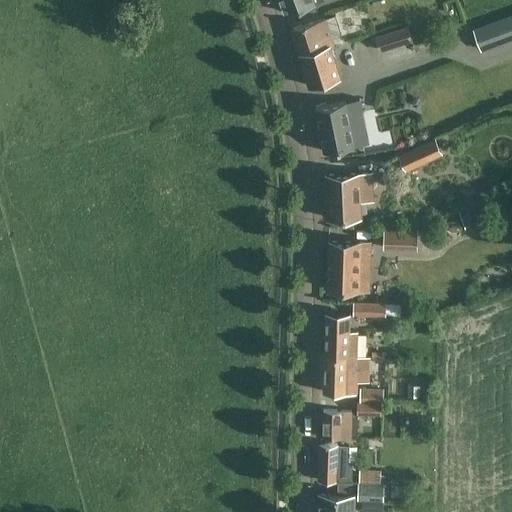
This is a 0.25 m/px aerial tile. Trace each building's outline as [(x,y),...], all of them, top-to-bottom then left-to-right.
[(280,0),(285,12),(317,0),(280,0)] [(511,13),(473,28),(481,49),(504,41),(503,36),(511,32),(511,13)] [(325,17),(291,28),(309,85),(340,76),(329,39),(332,39),(325,17)] [(407,26),(375,36),(380,50),(411,39),(407,26)] [(359,98),(315,107),(324,151),(361,143),(355,114),(362,112),(359,98)] [(434,137),(398,154),(406,169),(441,153),(434,137)] [(372,171),(325,173),(327,217),(361,216),(360,199),(373,198),(372,171)] [(384,227),(384,247),(416,248),(417,228),(384,227)] [(358,289),(359,256),(369,256),(370,241),(328,240),(326,288),(358,289)] [(385,293),(384,307),(397,308),(398,293),(385,293)] [(354,300),(354,313),(384,314),(384,301),(354,300)] [(326,312),(325,354),(372,356),(372,355),(357,355),(358,329),(350,329),(350,312),(326,312)] [(371,377),(372,356),(325,354),(324,390),(357,391),(358,376),(371,377)] [(361,388),(360,401),(382,402),(382,388),(362,388),(361,388)] [(382,414),(382,402),(360,401),(357,401),(357,411),(352,410),(352,409),(323,408),(322,436),(358,437),(359,413),(382,414)] [(360,418),(362,431),(378,428),(375,415),(360,418)] [(320,443),(318,479),(319,480),(336,480),(352,481),(352,460),(348,460),(349,445),(337,445),(337,443),(320,443)] [(359,468),(359,479),(379,480),(379,469),(359,468)] [(359,482),(358,498),(382,498),(383,482),(359,482)] [(317,511),(353,511),(354,494),(318,493),(317,511)]
